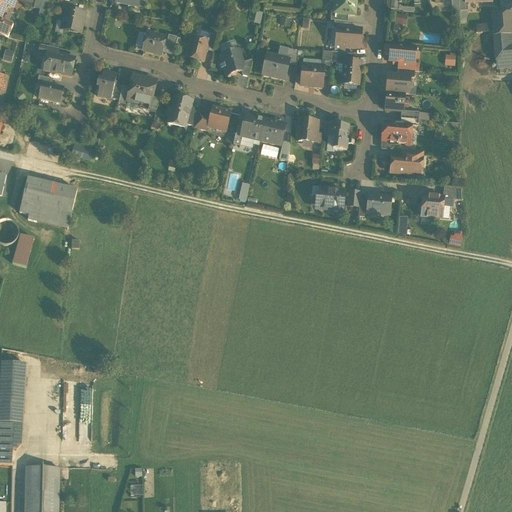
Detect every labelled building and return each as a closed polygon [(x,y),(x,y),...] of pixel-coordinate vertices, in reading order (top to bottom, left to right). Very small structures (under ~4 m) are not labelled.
[(0,0),(0,36),(7,39),(13,26),(0,21),(0,17),(1,18),(6,6),(12,9),(15,3),(8,0),(7,0),(7,3),(0,0)] [(27,7),(34,9),(35,0),(18,0),(18,2),(27,7)] [(38,17),(46,18),(50,0),(35,0),(34,9),(40,11),(38,17)] [(116,0),(116,4),(138,9),(139,0),(116,0)] [(348,15),(354,16),(355,0),(331,0),(331,2),(335,2),(334,13),(334,14),(348,15)] [(465,0),(458,0),(458,12),(467,12),(467,3),(466,3),(465,0)] [(398,3),(390,2),(389,10),(397,11),(397,6),(398,3)] [(66,11),(74,13),(75,5),(69,4),(63,3),(61,11),(66,12),(66,11)] [(511,5),(501,6),(501,14),(501,15),(510,14),(511,14),(511,5)] [(399,6),(397,6),(397,11),(400,11),(403,13),(413,14),(414,9),(402,8),(399,6)] [(63,31),(80,35),(84,15),(74,13),(66,11),(66,12),(63,23),(62,31),(63,31)] [(262,14),(256,13),(253,24),(260,26),(262,14)] [(330,21),(334,22),(347,23),(348,15),(334,14),(334,13),(331,13),(330,21)] [(493,33),(495,61),(509,60),(508,48),(507,36),(511,35),(511,28),(510,14),(501,15),(501,14),(491,15),(492,26),(493,33)] [(407,18),(396,15),(394,24),(406,26),(407,18)] [(290,22),(280,20),(279,27),(289,29),(290,22)] [(62,31),(63,23),(57,22),(54,34),(62,36),(63,31),(62,31)] [(352,23),(347,23),(334,22),(333,29),(333,30),(337,30),(337,29),(351,30),(352,23)] [(476,34),(493,33),(492,26),(475,27),(476,34)] [(345,49),(359,50),(360,41),(361,31),(351,30),(337,29),(337,30),(336,39),(344,49),(345,49)] [(201,33),(199,41),(207,43),(209,36),(201,33)] [(135,50),(144,52),(147,36),(139,34),(135,50)] [(164,40),(147,36),(144,52),(143,52),(160,56),(161,53),(164,41),(164,40)] [(206,52),(213,54),(217,37),(209,36),(207,43),(208,43),(206,52)] [(161,53),(172,56),(177,39),(168,37),(167,42),(164,41),(161,53)] [(187,60),(203,64),(206,52),(208,43),(207,43),(199,41),(192,39),(187,60)] [(344,49),(336,39),(335,50),(335,53),(344,54),(345,49),(344,49)] [(218,47),(221,58),(237,53),(234,42),(218,47)] [(38,56),(50,59),(50,55),(57,56),(59,50),(41,46),(38,56)] [(398,64),(411,65),(411,64),(412,48),(390,46),(389,63),(398,64)] [(285,61),(287,50),(279,48),(277,59),(285,61)] [(288,65),(296,67),(298,53),(287,50),(285,61),(289,62),(288,65)] [(3,61),(11,64),(14,53),(5,51),(3,61)] [(224,72),(226,78),(241,73),(243,66),(242,64),(239,52),(237,53),(221,58),(220,58),(222,65),(218,66),(220,73),(224,72)] [(322,53),(321,62),(324,62),(331,63),(332,54),(322,53)] [(337,65),(344,66),(344,63),(355,64),(356,56),(338,54),(337,64),(337,65)] [(456,55),(450,54),(449,57),(445,56),(445,67),(455,68),(456,55)] [(46,73),(71,78),(75,60),(57,56),(50,55),(50,59),(46,73)] [(265,77),(284,81),(288,65),(289,62),(285,61),(277,59),(267,57),(265,67),(268,68),(265,77)] [(511,60),(509,60),(495,61),(496,70),(511,68),(511,60)] [(242,77),(248,79),(252,61),(242,64),(243,66),(241,73),(242,77)] [(323,78),(330,78),(331,64),(331,63),(324,62),(323,68),(324,68),(323,78)] [(356,87),(358,87),(360,64),(355,64),(344,63),(344,66),(343,76),(342,85),(344,86),(356,87)] [(397,71),(414,73),(415,65),(411,64),(411,65),(398,64),(397,71)] [(344,66),(337,65),(336,71),(340,76),(343,76),(344,66)] [(301,87),(322,89),(323,78),(324,68),(323,68),(303,66),(301,87)] [(409,80),(409,81),(413,81),(414,73),(397,71),(396,78),(409,80)] [(97,98),(111,101),(111,100),(114,86),(116,77),(103,74),(101,82),(98,82),(96,89),(99,90),(97,98)] [(0,99),(2,100),(8,78),(0,75),(0,99)] [(150,108),(151,108),(153,99),(156,83),(132,77),(130,89),(127,102),(127,103),(150,108)] [(396,78),(388,77),(386,94),(405,96),(408,96),(409,81),(409,80),(396,78)] [(43,85),(52,87),(53,81),(38,78),(37,84),(43,85)] [(39,101),(59,105),(63,89),(52,87),(43,85),(39,101)] [(111,100),(119,102),(122,87),(114,86),(111,100)] [(130,89),(122,87),(119,102),(118,105),(126,107),(127,103),(127,102),(130,89)] [(25,99),(21,93),(15,98),(20,103),(25,99)] [(401,113),(403,113),(403,112),(405,96),(386,94),(384,111),(401,113)] [(149,110),(156,112),(159,100),(153,99),(151,108),(150,108),(149,110)] [(175,126),(185,128),(186,126),(190,109),(192,104),(173,99),(171,108),(170,108),(168,109),(168,112),(169,114),(170,114),(168,121),(176,123),(175,126)] [(457,106),(453,100),(447,105),(451,111),(457,106)] [(186,126),(194,128),(198,113),(198,111),(190,109),(186,126)] [(208,129),(225,133),(230,114),(213,110),(211,117),(208,129)] [(401,113),(400,120),(400,119),(399,125),(411,126),(411,127),(417,128),(418,121),(419,114),(403,112),(403,113),(401,113)] [(211,117),(198,113),(194,128),(194,130),(207,133),(208,129),(211,117)] [(259,143),(260,143),(265,122),(256,119),(256,118),(247,115),(244,129),(243,129),(241,138),(242,139),(254,142),(254,140),(260,141),(259,143)] [(302,142),(316,143),(316,135),(318,123),(300,121),(298,137),(297,138),(297,141),(298,143),(301,143),(302,142)] [(284,126),(265,122),(260,143),(279,148),(284,126)] [(315,146),(323,146),(323,138),(327,138),(331,138),(332,124),(325,124),(324,136),(316,135),(316,143),(315,146)] [(340,150),(347,151),(347,142),(346,141),(347,135),(348,135),(349,127),(340,127),(336,126),(336,125),(332,124),(331,138),(334,139),(333,150),(340,150)] [(397,145),(409,146),(410,135),(411,127),(411,126),(399,125),(383,124),(382,142),(397,143),(397,145)] [(234,141),(241,143),(242,139),(241,138),(243,129),(237,127),(234,141)] [(340,154),(340,150),(333,150),(334,139),(331,138),(327,138),(326,153),(340,154)] [(254,142),(242,139),(240,147),(239,147),(252,150),(253,147),(259,148),(260,143),(259,143),(260,141),(254,140),(254,142)] [(279,161),(288,163),(289,146),(283,144),(279,161)] [(74,145),(71,156),(89,162),(93,151),(74,145)] [(418,161),(423,161),(424,154),(405,152),(404,158),(404,159),(418,161)] [(320,157),(312,156),(311,166),(319,166),(320,157)] [(391,174),(417,176),(418,161),(404,159),(404,158),(392,157),(391,174)] [(297,180),(292,174),(287,178),(292,184),(297,180)] [(27,179),(21,203),(39,208),(71,215),(77,191),(27,179)] [(246,203),(250,187),(242,185),(238,201),(246,203)] [(319,196),(320,189),(312,188),(311,197),(317,197),(318,196),(319,196)] [(453,202),(461,202),(461,189),(443,188),(443,199),(443,201),(453,202)] [(334,213),(342,214),(344,193),(328,191),(328,189),(320,189),(319,196),(318,196),(317,197),(316,203),(317,205),(323,205),(323,211),(334,212),(334,213)] [(347,207),(359,208),(359,200),(360,194),(348,193),(347,207)] [(367,215),(382,216),(383,209),(390,210),(391,199),(379,198),(379,199),(374,198),(368,197),(367,215)] [(431,219),(441,220),(443,208),(443,201),(443,199),(423,197),(422,206),(421,206),(418,208),(418,211),(420,214),(421,214),(421,215),(429,216),(429,219),(431,219)] [(366,201),(359,200),(359,208),(358,218),(364,219),(366,201)] [(452,209),(453,202),(443,201),(443,208),(450,209),(452,209)] [(28,221),(36,223),(39,208),(21,203),(19,214),(29,216),(28,221)] [(71,215),(39,208),(36,223),(68,230),(71,215)] [(448,221),(450,209),(443,208),(441,220),(448,221)] [(407,219),(399,218),(398,236),(406,237),(407,219)] [(0,244),(8,245),(15,242),(19,234),(17,226),(12,221),(4,219),(0,221),(0,244)] [(462,244),(462,233),(454,233),(454,238),(450,237),(449,246),(460,248),(462,244)] [(12,265),(26,269),(34,240),(21,236),(12,265)] [(1,364),(0,377),(0,424),(22,425),(23,425),(26,365),(1,364)] [(21,446),(22,425),(0,424),(0,465),(11,467),(12,451),(16,452),(21,446)] [(25,511),(57,511),(59,470),(58,470),(26,469),(25,511)]
